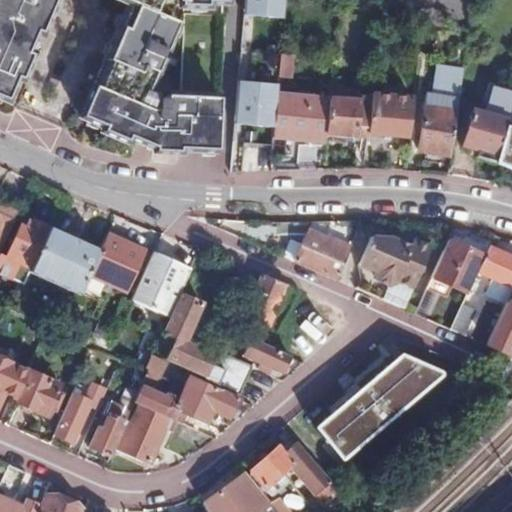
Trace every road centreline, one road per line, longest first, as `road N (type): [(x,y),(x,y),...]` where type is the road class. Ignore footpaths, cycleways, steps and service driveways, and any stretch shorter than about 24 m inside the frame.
road 1 (motorway): [(240,511),(274,0)]
road 2 (motorway): [(219,0),(197,511)]
road 3 (residential): [(0,440),(118,493),(179,488),(383,314)]
road 4 (residential): [(511,214),(417,196),(231,193)]
road 5 (residential): [(383,314),(173,220),(141,195)]
road 6 (residential): [(0,142),(91,183),(141,195)]
